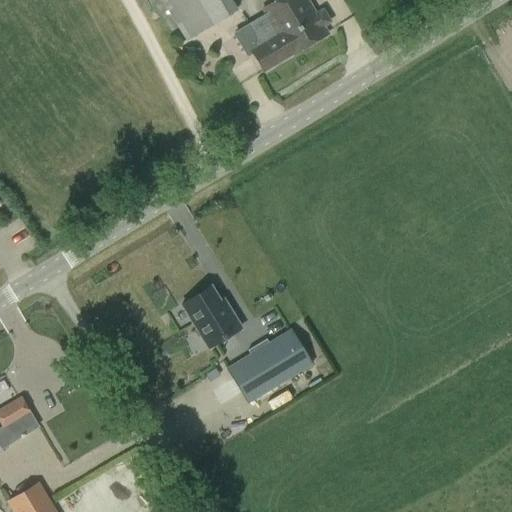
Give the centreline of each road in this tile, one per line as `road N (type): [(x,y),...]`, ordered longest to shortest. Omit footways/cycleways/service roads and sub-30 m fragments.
road 1 (unclassified): [(46,273),(491,0)]
road 2 (unclassified): [(198,511),(46,273)]
